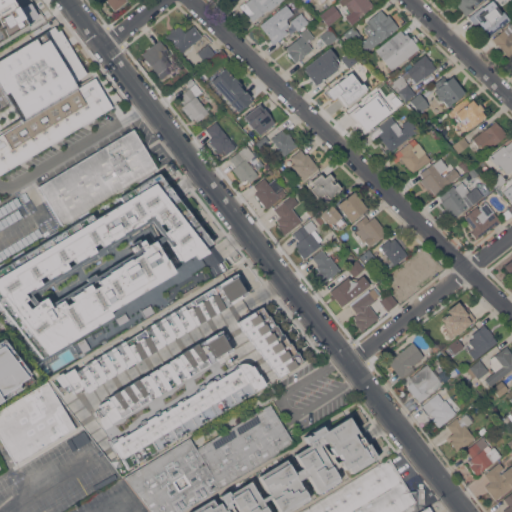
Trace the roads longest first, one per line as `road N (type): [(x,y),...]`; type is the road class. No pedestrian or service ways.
road 1 (residential): [(71,0),(464,511)]
road 2 (residential): [(196,0),(511,310)]
road 3 (residential): [(511,231),(348,360)]
road 4 (residential): [(511,98),(410,0)]
